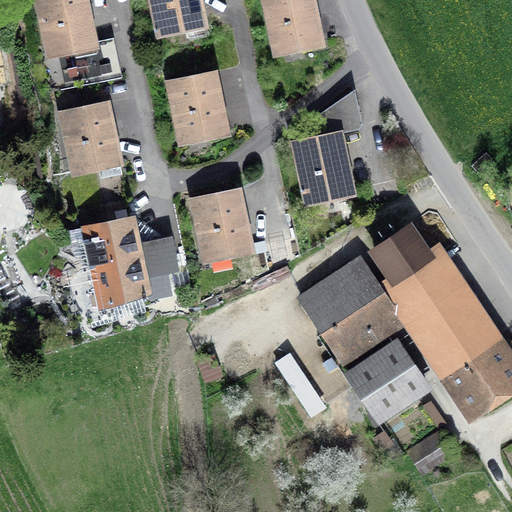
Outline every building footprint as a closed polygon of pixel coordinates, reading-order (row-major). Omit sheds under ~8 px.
[(37,0),(49,52),(94,42),(85,0),(37,0)] [(151,0),(158,32),(204,22),(199,0),(151,0)] [(265,0),(276,50),(321,41),(312,0),(265,0)] [(168,80),(181,139),(226,130),(214,71),(168,80)] [(65,89),(72,105),(98,93),(91,77),(65,89)] [(336,199),(353,195),(339,131),(354,128),(361,123),(354,91),(311,121),(314,136),(294,141),(307,200),(335,194),(336,199)] [(101,178),(122,174),(106,101),(61,111),(74,169),(98,164),(101,178)] [(193,198),(205,257),(250,247),(238,188),(193,198)] [(166,288),(162,270),(172,268),(170,258),(160,260),(156,243),(150,244),(148,238),(141,233),(135,235),(132,218),(85,227),(102,308),(166,288)] [(396,249),(401,251),(407,249),(410,244),(409,238),(405,234),(399,234),(394,238),(393,244),(396,249)] [(382,259),(387,260),(393,257),(395,252),(393,246),(388,243),(382,244),(378,249),(378,255),(382,259)] [(431,255),(430,250),(425,246),(420,247),(416,252),(417,258),(422,261),(427,260),(431,255)] [(404,259),(403,264),(407,269),(412,270),(417,266),(418,260),(414,256),(408,255),(404,259)] [(314,356),(333,344),(343,359),(412,314),(474,407),(511,381),(511,373),(434,257),(378,294),(358,264),(304,300),(325,332),(306,344),(314,356)] [(393,277),(399,278),(403,276),(405,271),(403,266),(399,264),(394,265),(390,268),(390,274),(393,277)] [(426,387),(396,343),(350,373),(381,418),(426,387)] [(296,348),(279,357),(309,414),(325,406),(296,348)] [(408,451),(422,474),(456,452),(441,430),(408,451)]
